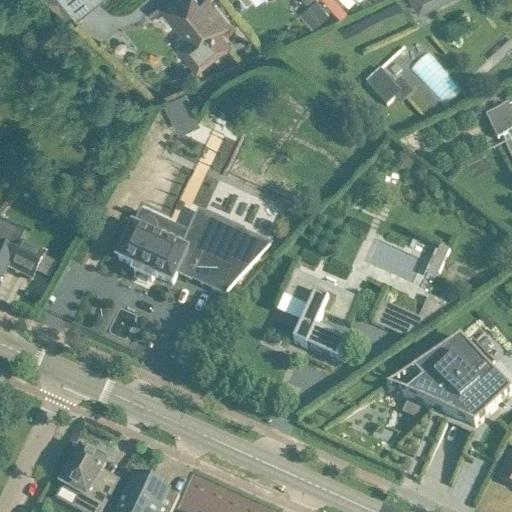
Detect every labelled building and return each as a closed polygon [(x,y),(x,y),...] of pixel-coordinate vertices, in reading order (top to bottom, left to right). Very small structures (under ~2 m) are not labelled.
[(45,0),(65,17),(71,12),(76,18),(97,0),(45,0)] [(201,0),(171,0),(163,7),(196,48),(186,56),(197,70),(230,43),(220,31),(229,23),(213,3),(207,8),(201,0)] [(329,12),(318,0),(314,0),(300,12),(312,27),(329,12)] [(412,0),(419,14),(448,0),(412,0)] [(381,72),(367,84),(388,108),(397,100),(383,84),(388,79),(381,72)] [(186,94),(168,102),(177,123),(196,115),(186,94)] [(511,114),(508,106),(486,117),(498,141),(511,134),(511,114)] [(201,221),(194,237),(142,213),(134,229),(119,262),(137,270),(134,275),(153,284),(155,279),(173,287),(179,275),(189,280),(189,281),(224,297),(271,248),(240,234),(238,238),(201,221)] [(0,282),(0,283),(6,270),(14,274),(31,282),(42,260),(43,258),(26,250),(17,245),(21,236),(0,224),(0,282)] [(359,302),(358,302),(356,307),(294,279),(296,274),(295,273),(284,299),(310,310),(294,345),(341,366),(350,346),(317,331),(323,317),(348,328),(359,302)] [(437,329),(460,313),(429,299),(419,321),(437,329)] [(384,331),(394,309),(383,304),(372,326),(384,331)] [(423,383),(407,401),(433,413),(442,416),(476,431),(511,396),(511,394),(491,372),(495,368),(473,345),(469,349),(461,342),(414,374),(423,383)] [(66,481),(63,487),(81,497),(74,509),(78,511),(103,511),(114,493),(97,483),(106,465),(101,463),(103,459),(89,452),(87,455),(82,452),(74,467),(71,465),(63,479),(66,481)] [(511,456),(500,482),(511,487),(511,456)] [(173,511),(179,498),(168,493),(151,485),(153,481),(140,475),(138,479),(136,478),(120,511),(173,511)]
